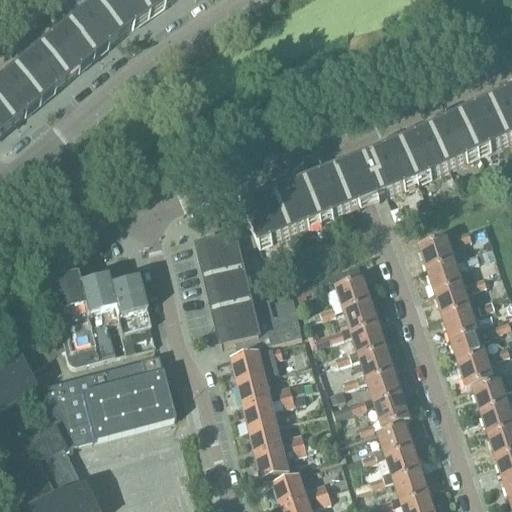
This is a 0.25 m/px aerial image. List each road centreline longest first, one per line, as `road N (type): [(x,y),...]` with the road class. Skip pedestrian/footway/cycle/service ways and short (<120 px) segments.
road 1 (residential): [(344,142),(476,511)]
road 2 (residential): [(231,511),(199,390),(175,347),(145,225)]
road 3 (residential): [(30,162),(151,56),(245,0)]
road 4 (residential): [(344,142),(145,225)]
road 5 (residential): [(511,66),(344,142)]
road 6 (residential): [(145,225),(79,223),(30,162)]
